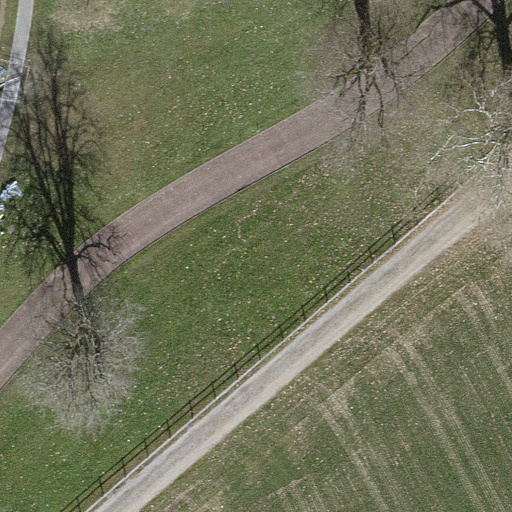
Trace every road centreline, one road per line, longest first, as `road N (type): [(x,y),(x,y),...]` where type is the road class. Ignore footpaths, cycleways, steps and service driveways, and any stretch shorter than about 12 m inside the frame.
road 1 (track): [(0,367),(105,253),(456,41),(489,0)]
road 2 (track): [(89,511),(137,463),(511,184)]
